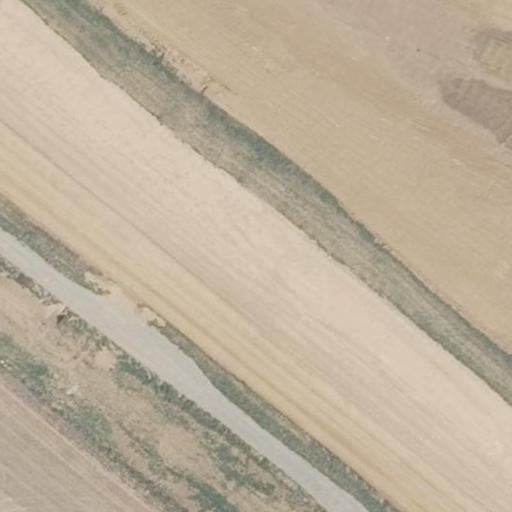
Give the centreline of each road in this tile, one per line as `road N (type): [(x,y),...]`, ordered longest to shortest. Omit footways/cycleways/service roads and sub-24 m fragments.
road 1 (track): [(0,13),(511,408)]
road 2 (track): [(0,183),(409,511)]
